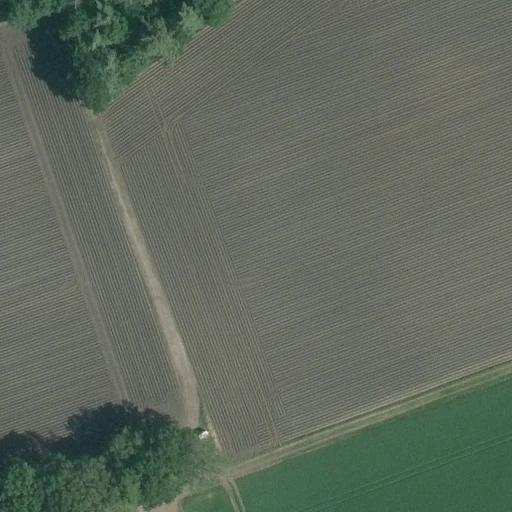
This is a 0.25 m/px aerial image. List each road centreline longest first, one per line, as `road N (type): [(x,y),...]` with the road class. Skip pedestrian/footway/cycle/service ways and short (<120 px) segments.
road 1 (track): [(56,0),(183,378),(183,474),(162,511)]
road 2 (track): [(173,495),(511,370)]
